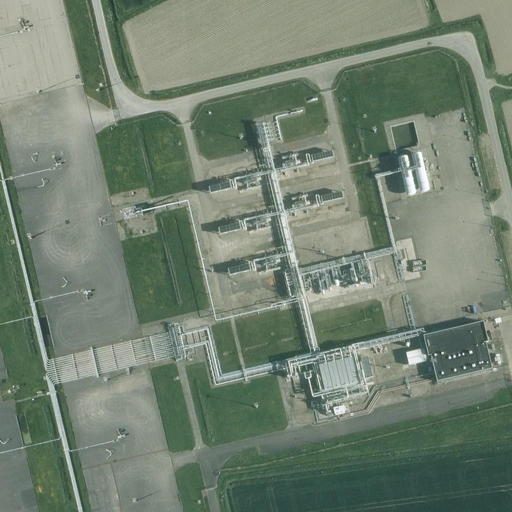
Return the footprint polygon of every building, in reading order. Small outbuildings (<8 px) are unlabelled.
[(336,151),(311,154),(312,160),(337,157),(336,151)] [(422,191),(434,188),(425,151),(411,155),(404,157),(407,170),(406,170),(412,194),(420,192),(418,182),(420,182),(422,191)] [(214,191),(234,188),(234,182),(213,184),(214,191)] [(224,233),(244,228),(243,222),(222,227),(224,233)] [(233,272),(253,270),(252,264),(233,266),(233,272)] [(433,357),(439,382),(494,369),(488,344),(491,343),(486,323),(425,337),(430,357),(433,357)] [(421,330),(385,336),(386,342),(422,335),(421,330)]
